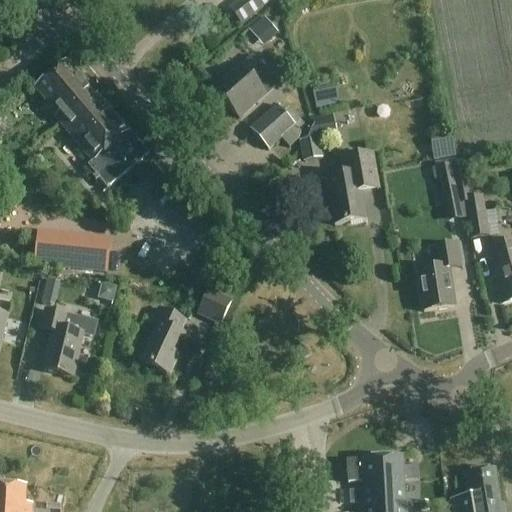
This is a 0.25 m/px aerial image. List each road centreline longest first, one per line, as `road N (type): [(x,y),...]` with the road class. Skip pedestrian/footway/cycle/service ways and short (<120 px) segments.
road 1 (tertiary): [(405,375),(325,307),(61,14)]
road 2 (tertiary): [(405,375),(183,445),(0,408)]
